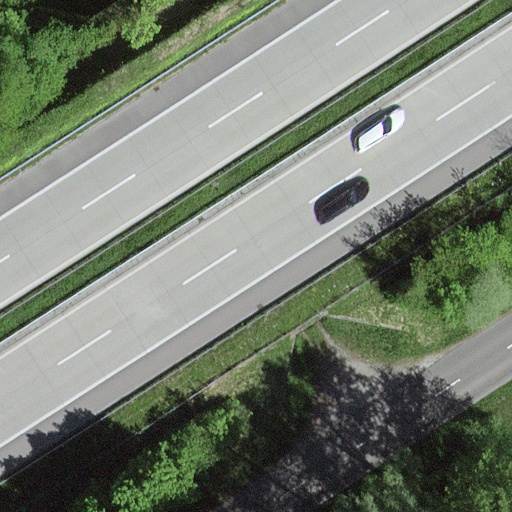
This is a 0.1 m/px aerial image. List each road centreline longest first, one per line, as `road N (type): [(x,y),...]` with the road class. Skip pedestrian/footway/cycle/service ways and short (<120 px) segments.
road 1 (motorway): [(0,403),(511,75)]
road 2 (motorway): [(406,0),(0,260)]
road 3 (unclassified): [(511,345),(251,511)]
